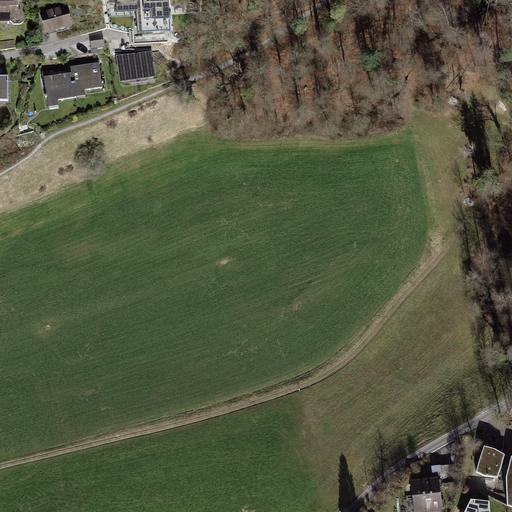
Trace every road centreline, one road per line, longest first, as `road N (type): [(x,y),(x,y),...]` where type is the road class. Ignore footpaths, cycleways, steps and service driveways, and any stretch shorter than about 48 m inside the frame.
road 1 (track): [(0,468),(292,391),(336,368),(475,211),(495,160)]
road 2 (residential): [(357,511),(411,461),(511,400)]
